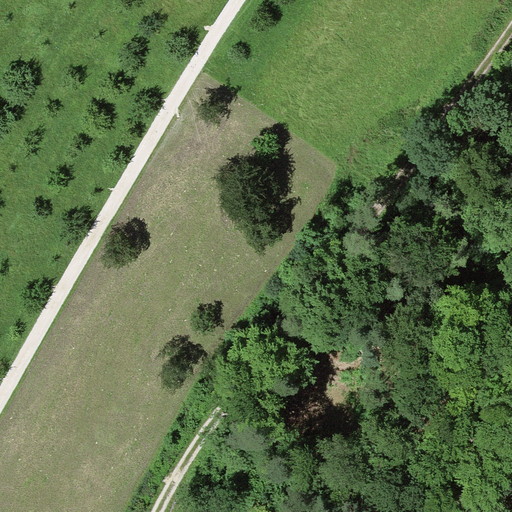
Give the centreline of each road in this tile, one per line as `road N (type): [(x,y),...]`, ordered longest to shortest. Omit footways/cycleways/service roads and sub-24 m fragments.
road 1 (track): [(158,511),(183,463),(511,27)]
road 2 (track): [(238,0),(0,394)]
road 3 (track): [(511,289),(456,511)]
